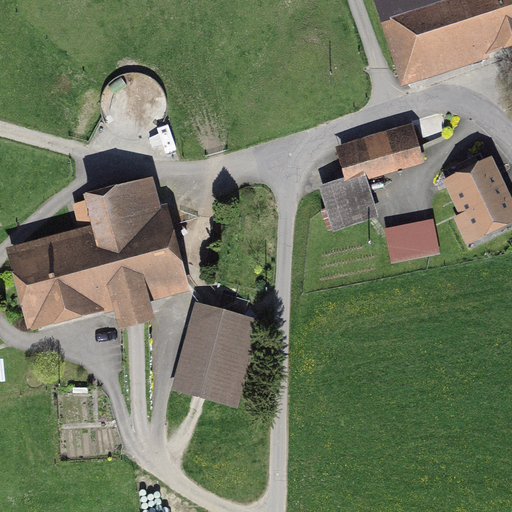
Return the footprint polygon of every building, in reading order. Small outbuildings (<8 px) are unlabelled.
[(390,0),(377,4),(400,73),(511,36),(511,0),(452,0),(401,16),(395,0),(390,0)] [(388,145),(341,159),(348,181),(325,188),(336,227),(373,216),(361,178),(421,160),(413,132),(386,140),(388,145)] [(453,184),(476,232),(511,215),(487,168),(453,184)] [(163,222),(162,222),(152,185),(90,201),(93,213),(79,217),(83,231),(97,227),(100,238),(80,244),(79,243),(20,258),(36,317),(95,301),(95,300),(115,294),(122,322),(122,345),(124,377),(151,370),(149,315),(141,288),(180,277),(163,222)] [(388,233),(394,261),(435,253),(430,225),(388,233)] [(182,387),(234,402),(254,333),(240,329),(242,321),(203,311),(182,387)]
